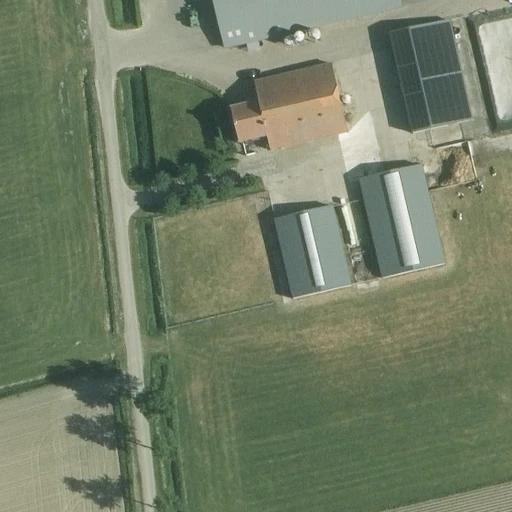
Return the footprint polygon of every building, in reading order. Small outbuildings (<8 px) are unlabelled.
[(201,0),(213,51),(403,8),(400,0),(201,0)] [(511,12),(497,15),(511,91),(511,12)] [(412,135),(471,122),(449,22),(390,35),(412,135)] [(271,150),(348,133),(333,66),(255,83),(260,104),(231,110),(239,144),(268,138),(271,150)] [(383,280),(445,265),(422,167),(359,181),(383,280)] [(293,301),(351,287),(333,208),(274,221),(293,301)]
